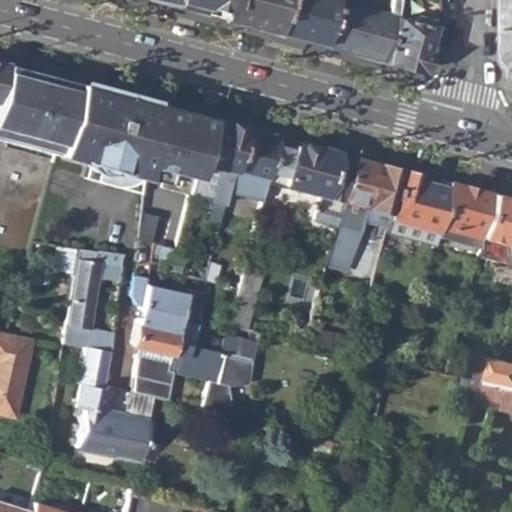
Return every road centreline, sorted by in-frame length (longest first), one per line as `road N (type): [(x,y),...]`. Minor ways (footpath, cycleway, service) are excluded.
road 1 (primary): [(0,10),(457,133)]
road 2 (residential): [(457,133),(469,0)]
